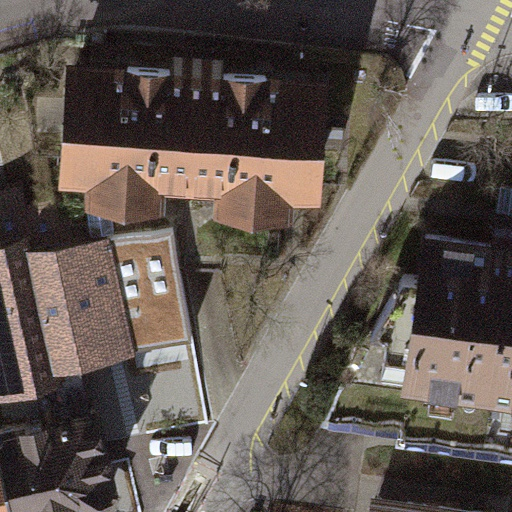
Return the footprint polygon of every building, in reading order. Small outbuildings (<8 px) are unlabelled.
[(334,76),(74,58),(66,182),(89,183),(88,204),(171,210),(172,189),(216,192),(214,213),(297,219),(299,197),(325,199),(334,76)] [(0,191),(0,385),(61,373),(58,361),(134,345),(110,236),(75,240),(69,199),(26,206),(21,187),(0,191)] [(110,236),(134,345),(194,333),(174,227),(110,236)] [(511,247),(429,236),(422,278),(410,275),(377,337),(413,343),(405,390),(511,402),(511,247)] [(98,404),(0,427),(0,434),(16,511),(71,511),(106,504),(117,479),(98,404)] [(0,511),(16,511),(0,434),(0,511)] [(502,511),(503,510),(375,493),(372,511),(502,511)]
